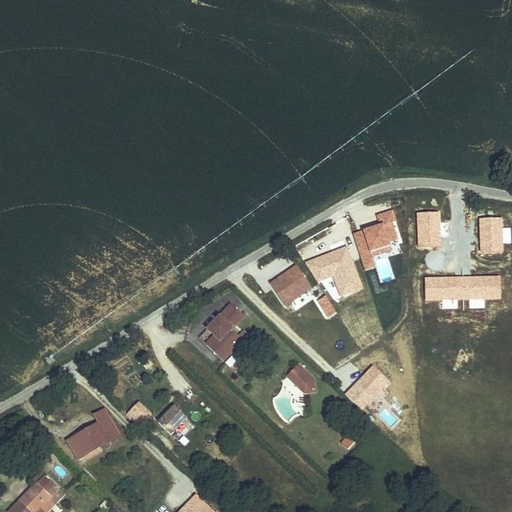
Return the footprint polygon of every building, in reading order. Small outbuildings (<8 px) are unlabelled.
[(236,333),(247,321),(235,309),(211,333),(217,338),(208,347),(225,364),(249,339),(245,334),(241,338),(236,333)] [(308,377),(300,369),(294,376),(302,383),(308,377)] [(316,385),(308,377),(302,383),(294,376),(289,381),(307,399),(317,398),(316,385)] [(143,422),(152,413),(138,399),(129,409),(143,422)] [(178,409),(160,425),(172,437),(190,421),(178,409)] [(68,443),(78,461),(121,439),(107,412),(96,418),(100,426),(68,443)] [(96,418),(64,434),(68,443),(100,426),(96,418)] [(354,449),(348,443),(341,451),(347,456),(354,449)] [(48,511),(64,495),(40,474),(30,485),(33,488),(11,511),(48,511)]
